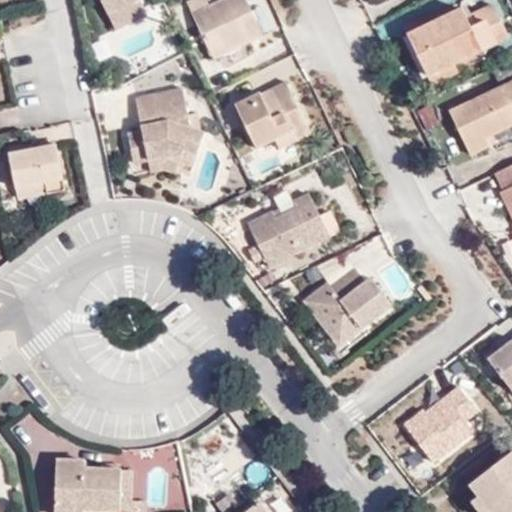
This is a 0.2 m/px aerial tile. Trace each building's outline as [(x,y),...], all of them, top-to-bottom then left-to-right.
[(147,9),(143,0),(103,0),(115,25),(147,9)] [(188,0),(193,9),(210,1),(209,0),(188,0)] [(264,29),(250,0),(211,0),(210,1),(193,9),(215,54),(264,29)] [(439,0),(428,0),(404,13),(410,24),(443,7),(439,0)] [(467,0),(455,0),(443,7),(410,24),(431,67),(510,26),(496,0),(479,0),(470,5),(467,0)] [(473,143),(494,133),(492,126),(506,120),(511,116),(511,69),(451,100),(473,143)] [(288,77),(275,83),(283,102),(270,107),(262,88),(236,100),(251,131),(267,122),(273,136),(283,131),(298,123),(304,134),(313,130),(288,77)] [(283,102),(275,83),(262,88),(270,107),(283,102)] [(144,144),(146,157),(164,152),(181,159),(185,145),(198,149),(204,128),(190,123),(183,85),(135,94),(140,126),(128,128),(131,146),(144,144)] [(442,113),(433,97),(420,104),(429,120),(442,113)] [(511,130),(506,120),(492,126),(494,133),(497,137),(511,130)] [(267,122),(251,131),(257,143),(273,136),(267,122)] [(298,123),(283,131),(287,142),(304,134),(298,123)] [(14,140),(21,178),(48,173),(63,171),(63,166),(72,165),(66,131),(14,140)] [(131,146),(133,160),(146,157),(144,144),(131,146)] [(181,159),(194,162),(198,149),(185,145),(181,159)] [(165,165),(178,169),(181,159),(164,152),(146,157),(149,169),(165,165)] [(48,173),(21,178),(23,191),(50,186),(48,173)] [(511,176),(502,182),(511,200),(511,176)] [(252,213),(273,257),(334,229),(323,205),(314,184),(297,191),(301,198),(282,207),(278,201),(252,213)] [(335,200),(323,205),(334,229),(344,224),(335,200)] [(356,307),(366,321),(399,295),(376,265),(368,269),(357,254),(306,294),(330,325),(356,307)] [(356,307),(330,325),(341,340),(366,321),(356,307)] [(511,333),(491,349),(511,376),(511,333)] [(445,407),(434,414),(424,400),(405,414),(436,453),(475,422),(466,410),(477,400),(457,376),(435,393),(445,407)] [(445,407),(435,393),(424,400),(434,414),(445,407)] [(511,511),(511,447),(473,478),(479,486),(491,502),(499,511),(511,511)] [(87,511),(88,504),(124,506),(125,465),(89,464),(89,455),(58,455),(58,511),(68,511),(87,511)] [(125,465),(124,506),(135,506),(136,466),(125,465)] [(483,508),(491,502),(479,486),(472,492),(483,508)] [(273,511),(261,496),(241,511),(273,511)]
